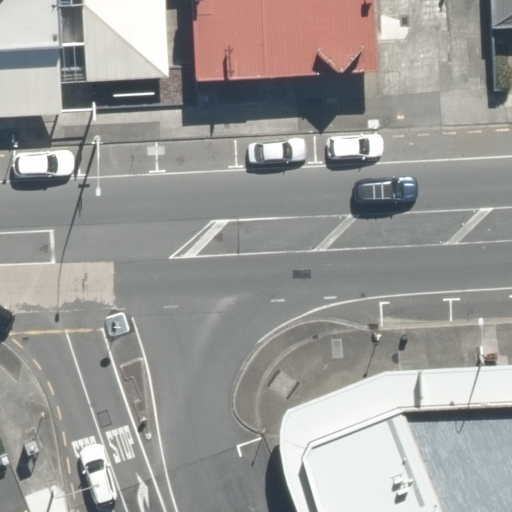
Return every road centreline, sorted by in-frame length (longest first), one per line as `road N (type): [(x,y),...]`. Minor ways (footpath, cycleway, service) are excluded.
road 1 (secondary): [(511,221),(120,244)]
road 2 (unclassified): [(176,511),(128,377),(120,244)]
road 3 (secondary): [(120,244),(0,248)]
